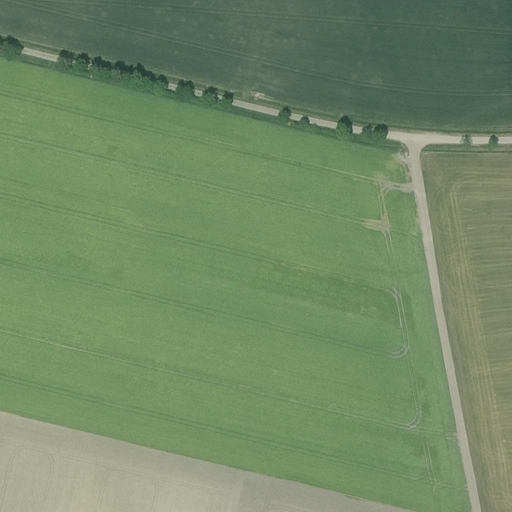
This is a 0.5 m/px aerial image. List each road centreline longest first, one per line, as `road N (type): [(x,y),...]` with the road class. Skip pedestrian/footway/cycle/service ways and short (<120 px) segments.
road 1 (unclassified): [(0,46),(348,129),(511,141)]
road 2 (track): [(474,511),(411,138)]
